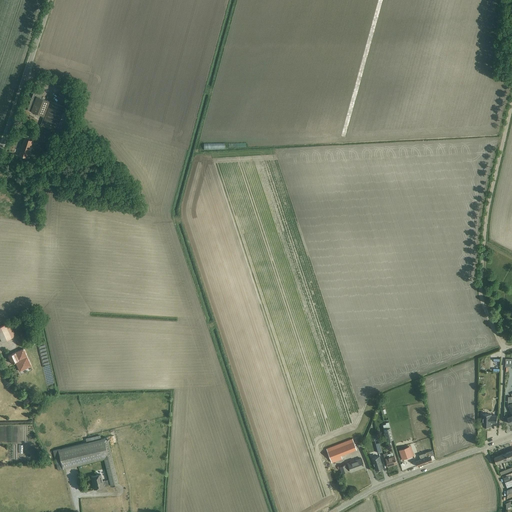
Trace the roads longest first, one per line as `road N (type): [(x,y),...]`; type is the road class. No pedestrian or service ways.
road 1 (track): [(503,349),(480,290),(486,218),(511,109)]
road 2 (tertiary): [(333,511),(502,439)]
road 3 (unclassified): [(0,152),(51,0)]
